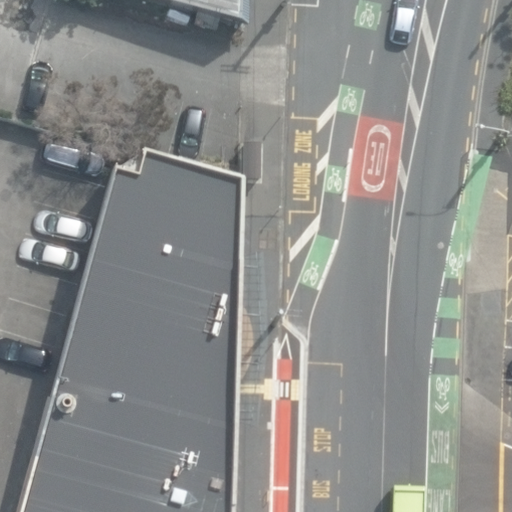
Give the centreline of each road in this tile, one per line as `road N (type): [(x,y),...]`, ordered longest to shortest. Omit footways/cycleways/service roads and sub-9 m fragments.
road 1 (secondary): [(407,139),(384,511)]
road 2 (secondary): [(407,139),(374,0)]
road 3 (secondary): [(437,0),(407,139)]
